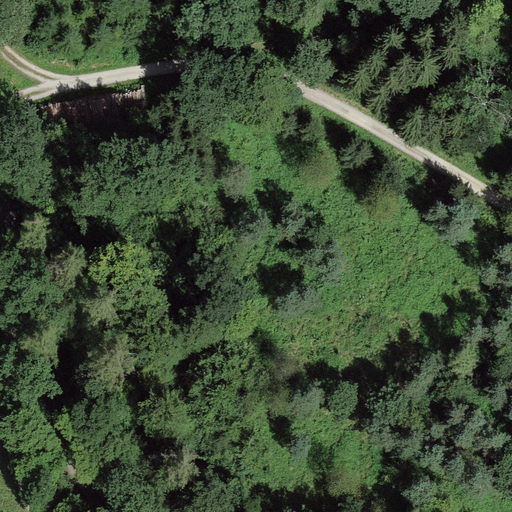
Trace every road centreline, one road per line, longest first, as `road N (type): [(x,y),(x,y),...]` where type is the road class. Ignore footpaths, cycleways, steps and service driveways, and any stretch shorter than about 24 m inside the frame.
road 1 (track): [(0,108),(76,82),(222,62),(329,103),(511,206)]
road 2 (track): [(0,320),(105,511)]
